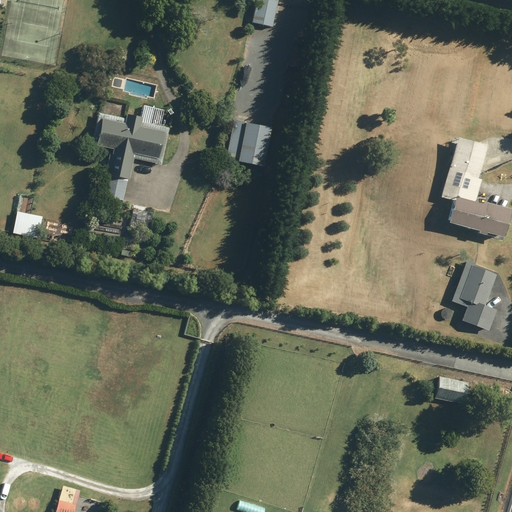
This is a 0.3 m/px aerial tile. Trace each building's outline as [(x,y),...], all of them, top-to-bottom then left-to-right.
[(8,0),(0,0),(0,7),(7,9),(8,0)] [(258,0),(253,23),(274,28),(280,0),(258,0)] [(93,142),(115,147),(113,153),(111,153),(107,173),(131,179),(135,157),(162,163),(170,127),(162,125),(165,109),(145,104),(142,116),(129,113),(127,118),(100,112),(93,142)] [(234,121),(226,160),(266,168),(274,129),(234,121)] [(441,225),(471,232),(470,235),(478,237),(479,235),(497,239),(504,210),(472,202),(477,180),(472,179),(480,146),(451,139),(436,199),(447,201),(441,225)] [(104,196),(124,199),(128,180),(107,176),(104,196)] [(103,200),(100,217),(111,219),(114,202),(103,200)] [(155,213),(134,209),(130,230),(151,234),(155,213)] [(18,210),(13,232),(39,237),(43,216),(18,210)] [(492,311),(480,306),(492,277),(470,268),(471,264),(463,261),(446,303),(462,309),(457,321),(484,332),(492,311)] [(434,375),(430,397),(460,402),(465,381),(434,375)] [(65,500),(60,511),(74,511),(77,505),(65,500)]
